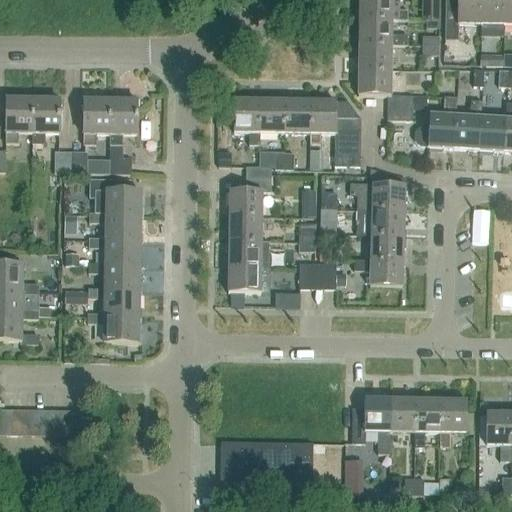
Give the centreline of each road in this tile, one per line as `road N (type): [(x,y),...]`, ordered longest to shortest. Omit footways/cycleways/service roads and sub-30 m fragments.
road 1 (residential): [(183,344),(185,54)]
road 2 (residential): [(183,344),(444,348)]
road 3 (residential): [(185,54),(0,51)]
road 4 (residential): [(0,485),(176,487)]
road 5 (residential): [(446,195),(444,348)]
road 6 (residential): [(176,487),(183,344)]
